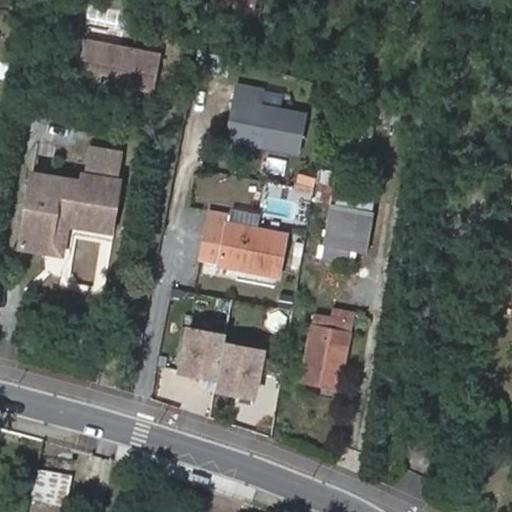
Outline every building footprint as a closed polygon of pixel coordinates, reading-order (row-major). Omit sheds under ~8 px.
[(222,0),(239,3),(238,6),(252,10),(254,0),(222,0)] [(160,53),(82,38),(75,76),(99,81),(100,73),(123,77),(122,83),(153,89),(160,53)] [(99,81),(98,87),(120,91),(122,83),(123,77),(100,73),(99,81)] [(230,137),(301,151),(309,111),(264,102),(267,87),(241,82),(230,137)] [(374,121),(348,117),(342,151),(367,155),(374,121)] [(85,174),(121,180),(126,152),(89,146),(85,174)] [(341,172),(318,168),(313,200),(331,203),(330,209),(373,216),(376,200),(338,194),(341,172)] [(296,171),(293,190),(310,193),(314,175),(296,171)] [(75,179),(34,173),(22,247),(49,251),(56,208),(115,218),(121,180),(85,174),(82,188),(74,186),(75,179)] [(223,212),(214,258),(276,274),(285,232),(256,224),(257,213),(231,207),(229,213),(223,212)] [(56,208),(49,251),(55,252),(61,216),(114,224),(115,218),(56,208)] [(199,255),(214,258),(223,212),(209,209),(199,255)] [(352,247),(376,251),(382,217),(373,216),(330,209),(324,242),(352,247)] [(352,247),(324,242),(322,258),(349,263),(352,247)] [(335,307),(333,316),(352,320),(353,312),(335,307)] [(314,313),(300,378),(338,386),(352,320),(333,316),(314,313)] [(226,332),(189,325),(180,366),(202,371),(200,380),(216,384),(224,340),(226,332)] [(263,348),(224,340),(216,384),(238,388),(236,398),(252,401),(263,348)] [(76,456),(45,449),(36,493),(66,500),(76,456)]
